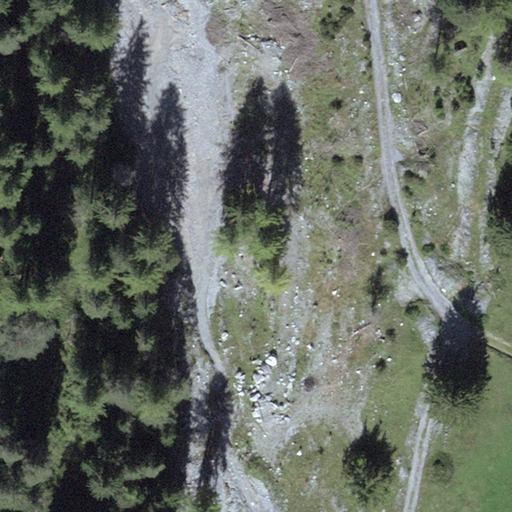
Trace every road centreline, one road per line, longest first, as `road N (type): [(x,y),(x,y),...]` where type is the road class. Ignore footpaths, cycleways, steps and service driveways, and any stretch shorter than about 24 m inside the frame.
road 1 (track): [(364,0),(381,168),(426,296),(469,335),(511,356)]
road 2 (track): [(469,335),(421,412),(400,511)]
